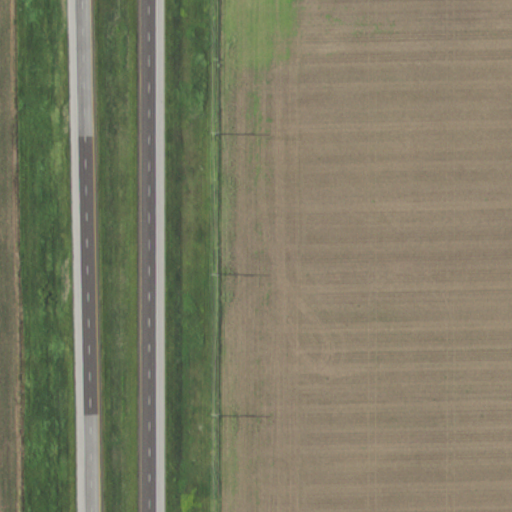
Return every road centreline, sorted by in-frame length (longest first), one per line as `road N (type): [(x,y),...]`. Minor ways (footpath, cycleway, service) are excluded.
road 1 (trunk): [(80,0),(92,511)]
road 2 (trunk): [(149,511),(148,0)]
